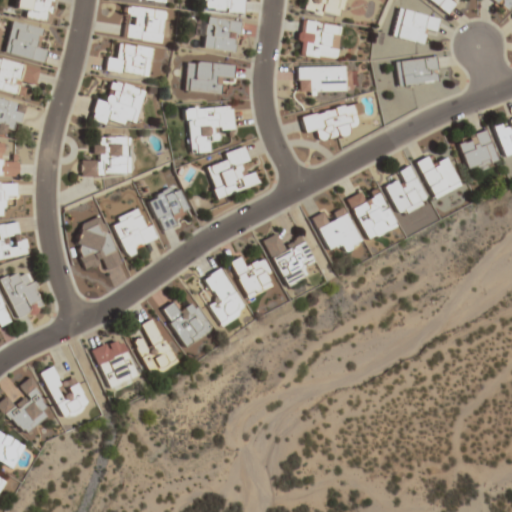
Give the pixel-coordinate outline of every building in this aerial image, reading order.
[(13,0),(12,11),(23,12),(23,18),(48,20),(50,0),(13,0)] [(198,0),(198,12),(240,12),(240,0),(198,0)] [(303,0),(301,10),(338,19),(342,0),(303,0)] [(454,5),(450,0),(425,0),(439,17),(454,5)] [(511,0),(488,0),(503,13),(511,2),(511,0)] [(123,17),(121,37),(158,43),(162,11),(124,6),(122,17),(123,17)] [(390,37),(419,45),(423,30),(433,33),(436,20),(398,10),(390,37)] [(238,22),(205,18),(201,48),(234,52),(238,22)] [(337,24),(297,21),(294,55),(334,58),(337,24)] [(39,29),(9,22),(2,53),(40,62),(43,50),(35,49),(39,29)] [(104,57),(102,71),(146,77),(150,49),(116,43),(114,58),(104,57)] [(396,88),(437,81),(433,57),(392,63),(396,88)] [(37,69),(0,59),(0,91),(18,96),(21,85),(33,88),(37,69)] [(219,94),(220,80),(230,81),(231,65),(185,61),(182,91),(219,94)] [(294,92),(349,92),(349,67),(294,67),(294,92)] [(141,89),(108,81),(103,102),(92,100),(88,118),(132,129),(141,89)] [(19,105),(0,100),(0,130),(12,133),(19,105)] [(230,104),(182,109),(187,155),(209,153),(208,142),(215,141),(214,132),(233,130),(230,104)] [(315,142),(347,135),(345,126),(355,124),(351,104),(298,116),(302,135),(313,132),(315,142)] [(511,152),(511,116),(488,126),(500,157),(511,152)] [(495,160),(483,130),(454,142),(466,172),(495,160)] [(127,137),(96,137),(96,145),(89,145),(89,159),(78,159),(78,176),(127,176),(127,137)] [(0,174),(0,178),(15,178),(16,160),(0,160),(1,141),(0,141),(0,174)] [(255,186),(243,146),(221,153),(223,161),(203,168),(212,199),(255,186)] [(444,157),(432,163),(429,155),(413,162),(429,199),(457,187),(444,157)] [(382,187),(396,217),(425,204),(408,166),(396,171),(400,179),(382,187)] [(0,216),(2,216),(2,199),(14,198),(14,183),(0,182),(0,216)] [(186,210),(175,185),(144,199),(159,232),(177,224),(173,216),(186,210)] [(394,227),(376,189),(364,195),(362,190),(343,199),(363,241),(394,227)] [(107,222),(123,256),(155,241),(138,206),(107,222)] [(324,220),(320,212),(308,218),(323,251),(336,245),(340,253),(359,244),(343,211),(324,220)] [(84,269),(100,263),(103,272),(118,267),(99,216),(69,228),(84,269)] [(0,259),(24,256),(19,221),(0,224),(0,259)] [(258,241),(281,287),(305,276),(301,267),(312,262),(299,235),(281,244),(275,232),(258,241)] [(242,299),(273,287),(261,258),(241,266),(238,257),(227,262),(242,299)] [(0,286),(13,320),(41,309),(25,268),(0,278),(0,286)] [(205,306),(217,327),(243,312),(218,268),(199,279),(212,302),(205,306)] [(209,330),(191,301),(176,310),(171,302),(157,311),(181,348),(209,330)] [(0,326),(8,323),(0,303),(0,326)] [(174,362),(148,319),(137,325),(142,335),(128,343),(149,377),(174,362)] [(120,338),(89,350),(105,393),(136,381),(120,338)] [(36,373),(59,420),(86,407),(71,377),(58,383),(50,366),(36,373)] [(0,414),(1,413),(22,436),(50,409),(23,381),(16,387),(24,395),(12,406),(3,396),(0,398),(0,414)] [(22,444),(0,433),(0,466),(9,471),(22,444)]
